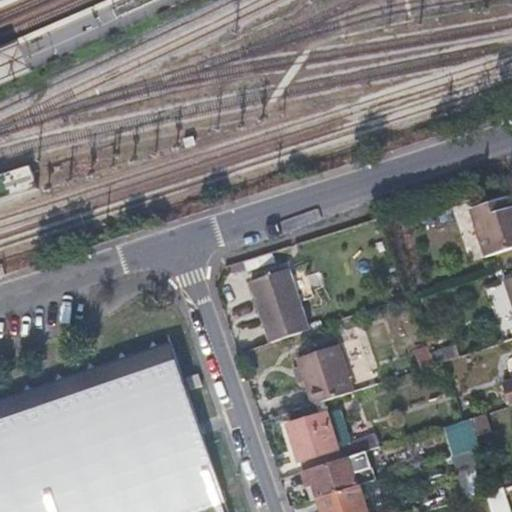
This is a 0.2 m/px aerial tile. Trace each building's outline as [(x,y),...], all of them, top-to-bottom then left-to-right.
[(0,83),(31,72),(16,39),(0,45),(0,83)] [(508,204),(496,208),(499,220),(511,216),(508,204)] [(511,254),(511,215),(511,216),(499,220),(496,208),(471,217),(486,263),(511,254)] [(308,334),(298,303),(289,273),(250,285),(269,346),(308,334)] [(211,511),(150,335),(0,387),(0,511),(211,511)] [(297,362),(304,385),(311,408),(352,395),(338,349),(297,362)] [(511,407),(511,385),(499,390),(506,410),(511,407)] [(340,413),(328,417),(339,448),(351,444),(340,413)] [(306,474),(365,455),(381,450),(377,436),(351,444),(339,448),(328,417),(328,415),(291,428),(306,474)] [(467,455),(471,453),(478,451),(469,421),(458,425),(467,455)] [(475,498),(481,496),(483,495),(471,453),(467,455),(459,457),(466,476),(468,476),(475,498)] [(314,502),(358,489),(354,477),(371,472),(365,455),(306,474),(300,476),(310,504),(314,502)] [(364,511),(358,489),(314,502),(317,511),(364,511)] [(486,511),(481,496),(475,498),(463,502),(466,511),(486,511)] [(487,508),(488,511),(505,511),(503,503),(487,508)]
